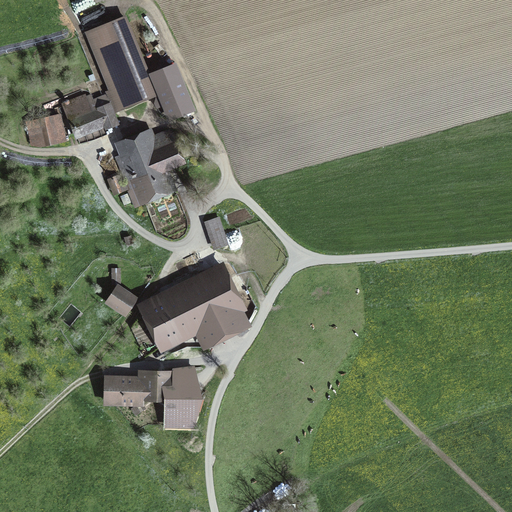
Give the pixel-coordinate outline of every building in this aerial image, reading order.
[(156,94),(154,89),(125,18),(87,33),(111,90),(109,90),(117,109),(156,94)] [(180,78),(157,87),(170,118),(192,109),(180,78)] [(95,101),(98,109),(90,112),(84,98),(64,106),(77,137),(105,125),(106,128),(117,123),(106,97),(95,101)] [(26,121),(32,145),(38,144),(38,143),(54,139),(54,136),(64,134),(59,114),(26,121)] [(184,163),(170,130),(149,139),(146,131),(120,141),(125,154),(116,157),(130,190),(128,190),(133,202),(135,201),(135,200),(143,197),(169,186),(162,172),(184,163)] [(114,194),(124,190),(117,172),(107,176),(107,177),(114,194)] [(219,217),(206,222),(211,236),(224,232),(219,217)] [(211,236),(214,245),(215,248),(228,244),(224,232),(211,236)] [(243,308),(222,266),(162,296),(164,299),(147,307),(164,342),(180,334),(182,338),(199,330),(207,347),(247,328),(239,310),(243,308)] [(112,301),(124,309),(130,299),(119,291),(112,301)] [(173,397),(173,374),(142,373),(142,379),(141,397),(173,397)] [(109,378),(108,401),(141,402),(141,397),(142,379),(109,378)]
